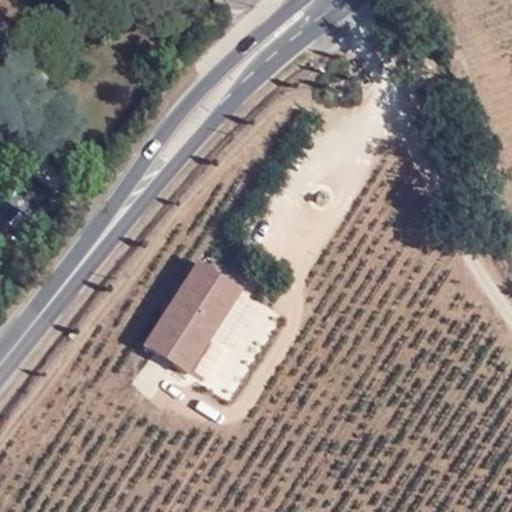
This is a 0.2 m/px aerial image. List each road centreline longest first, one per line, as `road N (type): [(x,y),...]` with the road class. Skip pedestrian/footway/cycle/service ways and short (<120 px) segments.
road 1 (track): [(0,443),(224,158),(253,147),(338,175)]
road 2 (secondary): [(300,0),(180,110),(121,211)]
road 3 (track): [(381,89),(426,155),(467,259),(511,316)]
road 4 (track): [(444,8),(511,224)]
road 5 (secondary): [(121,211),(260,71)]
road 6 (secondary): [(0,364),(121,211)]
